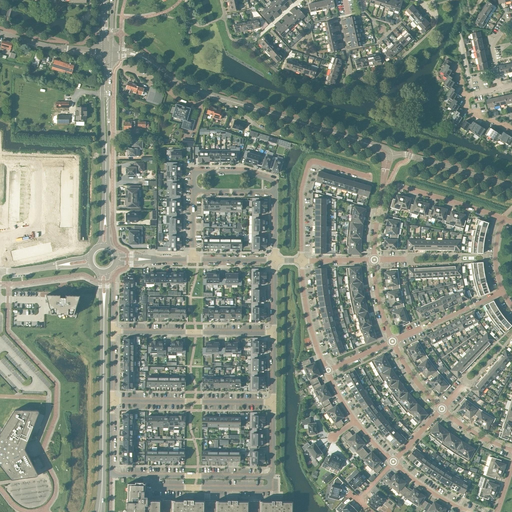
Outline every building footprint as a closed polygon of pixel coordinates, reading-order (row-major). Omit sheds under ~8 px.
[(283,12),(285,10),(275,0),(274,0),(272,2),(271,1),(270,2),(278,10),(280,8),(283,12)] [(275,0),(285,10),(287,8),(284,4),(285,3),(282,0),(275,0)] [(326,10),(328,10),(326,0),(320,2),(322,10),(326,9),(326,10)] [(327,0),(326,0),(328,10),(328,8),(334,7),(332,0),(327,0)] [(394,1),(394,0),(391,0),(388,11),(393,13),(393,12),(396,1),(394,1)] [(399,12),(402,0),(399,0),(399,2),(396,1),(393,12),(394,12),(394,11),(399,12)] [(276,11),(278,10),(270,2),(271,3),(268,6),(277,17),(279,15),(276,11)] [(484,7),(492,12),(495,7),(488,2),(486,4),(484,5),(484,7)] [(309,12),(316,11),(314,3),(308,4),(308,5),(303,7),(306,13),(309,11),(309,12)] [(409,15),(416,10),(411,5),(405,11),(409,15)] [(275,18),(277,17),(268,6),(264,9),(263,8),(263,9),(270,17),(272,15),(275,18)] [(306,13),(303,7),(299,10),(298,9),(296,10),(293,7),(291,9),(301,20),(304,17),(305,18),(308,16),(306,13)] [(488,17),(492,12),(484,7),(483,7),(482,10),(483,10),(481,12),(488,17)] [(269,18),(270,17),(263,9),(262,9),(263,10),(260,13),(269,24),(271,22),(269,18)] [(297,23),(301,20),(291,9),(289,11),(292,15),(290,16),(298,24),(299,24),(297,23)] [(414,20),(420,14),(416,10),(409,15),(414,20)] [(485,22),(488,17),(481,12),(480,15),(479,14),(477,16),(477,17),(485,22)] [(298,24),(290,16),(289,18),(286,14),(283,16),(293,27),(296,24),(297,25),(298,24)] [(418,25),(424,19),(420,14),(414,20),(418,25)] [(290,30),(293,27),(283,16),(281,18),(284,21),(283,23),(290,31),(291,31),(290,30)] [(476,20),(474,23),(483,29),(487,23),(485,22),(477,17),(476,18),(476,19),(476,20)] [(257,18),(251,19),(252,21),(253,29),(259,28),(259,27),(261,27),(260,24),(259,19),(258,20),(257,18)] [(424,19),(418,25),(422,29),(420,31),(422,33),(420,35),(429,27),(427,25),(428,24),(424,19)] [(281,24),(279,22),(278,21),(276,23),(286,34),(289,31),(290,32),(290,31),(283,23),(281,24)] [(282,37),(286,34),(276,23),(274,25),(277,28),(275,30),(282,38),(283,38),(282,37)] [(402,36),(408,43),(412,38),(407,32),(402,36)] [(264,49),(271,42),(270,43),(266,39),(267,37),(265,35),(259,41),(261,43),(259,44),(264,49)] [(403,47),(408,43),(402,36),(398,41),(403,47)] [(10,50),(12,42),(3,40),(1,47),(10,50)] [(398,51),(403,47),(398,41),(393,45),(398,51)] [(268,54),(274,48),(275,47),(271,42),(264,49),(268,54)] [(394,55),(398,51),(393,45),(388,49),(394,55)] [(272,58),(278,53),(274,48),(268,54),(272,58)] [(394,55),(388,49),(387,48),(385,50),(386,51),(382,54),(385,60),(388,58),(389,59),(394,55)] [(38,65),(41,56),(43,57),(48,59),(49,57),(44,55),(42,55),(36,53),(32,63),(31,65),(37,67),(38,65)] [(278,53),(272,58),(276,63),(282,57),(278,53)] [(372,54),(375,65),(381,64),(381,63),(384,62),(381,55),(379,56),(373,57),(372,54)] [(332,64),(340,66),(342,60),(341,60),(342,58),(335,56),(332,64)] [(71,74),(74,64),(55,59),(52,69),(64,73),(64,72),(71,74)] [(451,72),(452,71),(449,69),(450,66),(452,66),(453,64),(452,63),(446,59),(443,65),(445,66),(443,68),(441,72),(443,74),(443,75),(444,75),(443,76),(447,79),(451,72)] [(290,70),(293,62),(286,60),(284,68),(290,70)] [(296,72),(298,64),(293,62),(290,70),(296,72)] [(302,74),(304,66),(298,64),(296,72),(302,74)] [(338,72),(340,66),(332,64),(330,70),(338,72)] [(308,76),(311,65),(310,68),(304,66),(302,74),(308,76)] [(311,65),(308,76),(314,78),(316,70),(317,70),(318,67),(311,65)] [(504,74),(507,73),(506,65),(499,67),(501,74),(500,75),(500,78),(504,77),(504,74)] [(336,78),(338,72),(330,70),(328,76),(336,78)] [(454,74),(451,72),(447,79),(446,80),(445,81),(443,84),(446,86),(446,87),(446,88),(449,90),(453,84),(454,84),(455,83),(451,80),(453,78),(454,78),(456,75),(454,74)] [(334,84),(336,78),(328,76),(326,81),(324,81),(324,84),(331,86),(332,84),(334,84)] [(136,84),(135,84),(128,82),(127,85),(126,85),(125,87),(126,88),(125,89),(130,90),(129,93),(129,94),(132,95),(133,92),(132,92),(133,91),(135,86),(136,84)] [(458,87),(454,84),(453,84),(449,90),(446,96),(449,97),(448,98),(449,99),(448,100),(452,102),(456,96),(457,95),(457,94),(454,92),(455,90),(457,89),(458,87)] [(140,87),(135,86),(133,91),(132,92),(133,92),(142,95),(144,88),(140,87)] [(163,97),(160,92),(155,88),(150,86),(146,99),(145,102),(159,107),(160,104),(163,97)] [(461,99),(456,96),(452,102),(448,107),(451,109),(451,110),(452,110),(451,112),(454,114),(459,107),(459,108),(460,106),(456,104),(458,102),(460,101),(461,99)] [(190,109),(176,104),(175,108),(172,107),(170,112),(173,113),(172,117),(184,120),(181,128),(191,131),(194,121),(187,118),(190,109)] [(82,108),(82,106),(79,106),(79,108),(76,107),(76,111),(75,111),(74,116),(75,116),(75,120),(78,120),(78,121),(79,122),(81,122),(83,121),(83,120),(85,120),(85,116),(86,116),(87,111),(86,111),(86,108),(82,108)] [(215,108),(209,106),(206,114),(213,115),(215,108)] [(464,111),(459,108),(459,107),(454,114),(453,116),(451,119),(454,121),(453,123),(457,126),(458,124),(459,123),(461,125),(463,122),(461,120),(461,119),(462,118),(459,116),(460,113),(462,113),(464,111)] [(220,112),(221,110),(215,108),(213,115),(212,117),(220,120),(222,112),(220,112)] [(68,124),(68,116),(57,116),(57,124),(68,124)] [(466,134),(467,132),(468,130),(471,125),(469,124),(470,122),(470,121),(468,120),(467,122),(466,121),(465,121),(459,130),(466,134)] [(134,130),(135,121),(131,121),(131,122),(123,122),(123,130),(131,130),(134,130)] [(242,131),(244,124),(234,121),(232,127),(242,131)] [(474,134),(479,126),(478,125),(479,123),(479,122),(477,121),(476,122),(475,123),(473,121),(472,123),(471,125),(468,130),(474,134)] [(479,126),(474,134),(480,138),(483,133),(483,132),(485,129),(483,128),(484,127),(484,126),(482,125),(481,125),(481,126),(479,126)] [(490,140),(495,131),(494,130),(495,129),(495,128),(493,127),(492,127),(491,129),(489,127),(485,134),(487,135),(487,136),(487,137),(488,136),(491,138),(490,139),(489,140),(490,140)] [(501,135),(499,134),(500,132),(500,131),(499,130),(498,131),(497,132),(495,131),(490,140),(491,139),(490,139),(491,138),(494,140),(494,141),(495,141),(495,140),(497,142),(498,140),(501,135)] [(504,145),(509,135),(508,135),(509,133),(509,132),(507,132),(506,132),(505,133),(503,132),(501,135),(498,140),(503,144),(504,145)] [(203,162),(203,150),(198,150),(198,147),(195,147),(195,154),(198,154),(198,161),(199,161),(199,162),(203,162)] [(230,163),(234,163),(234,162),(236,162),(236,154),(239,154),(239,148),(236,148),(236,149),(230,149),(230,163)] [(170,155),(171,155),(171,158),(174,158),(174,159),(177,159),(181,159),(181,155),(181,152),(180,152),(180,150),(170,150),(170,155)] [(243,157),(244,157),(246,158),(245,162),(247,163),(250,164),(254,153),(248,151),(248,152),(245,151),(243,157)] [(260,163),(262,156),(259,155),(254,153),(250,164),(253,165),(256,165),(257,162),(260,163)] [(266,154),(265,157),(262,156),(260,163),(263,163),(262,167),(263,168),(263,167),(268,169),(267,169),(269,169),(270,166),(272,159),(273,157),(266,154)] [(276,158),(275,160),(272,159),(270,166),(273,167),(272,170),(273,171),(278,172),(279,173),(281,166),(282,163),(283,160),(276,158)] [(62,172),(62,175),(69,175),(69,172),(72,172),(72,162),(65,161),(65,172),(62,172)] [(136,169),(136,171),(143,172),(143,163),(133,163),(133,168),(135,168),(135,169),(136,169)] [(181,172),(181,171),(181,168),(180,168),(180,166),(177,166),(177,163),(167,163),(167,171),(181,172)] [(133,168),(126,168),(126,175),(129,175),(129,177),(133,177),(133,175),(135,175),(135,171),(136,171),(136,169),(135,169),(135,168),(133,168)] [(166,180),(176,180),(176,177),(180,177),(180,176),(181,176),(181,172),(167,171),(166,180)] [(321,183),(323,173),(321,173),(318,172),(317,175),(316,179),(315,182),(316,182),(321,183)] [(323,173),(321,183),(326,185),(329,175),(326,174),(323,173)] [(61,177),(61,187),(71,187),(72,181),(68,181),(68,178),(61,177)] [(339,178),(336,177),(334,177),(331,186),(336,188),(339,178)] [(339,178),(336,188),(342,189),(345,180),(342,179),(339,178)] [(166,189),(181,189),(181,186),(180,186),(180,183),(176,183),(176,180),(166,180),(166,189)] [(126,198),(138,198),(138,189),(140,189),(140,186),(130,185),(130,189),(126,189),(126,190),(126,194),(126,195),(126,198)] [(365,186),(362,195),(367,197),(368,197),(369,194),(370,190),(371,187),(367,186),(365,186)] [(61,187),(61,197),(68,197),(68,193),(71,193),(71,187),(61,187)] [(166,189),(169,189),(169,198),(166,198),(176,198),(179,198),(179,195),(180,195),(180,194),(181,194),(181,189),(166,189)] [(399,210),(403,197),(399,196),(400,196),(396,195),(396,197),(396,200),(393,199),(390,207),(399,210)] [(408,213),(411,204),(408,204),(410,199),(408,198),(405,197),(403,197),(399,210),(400,208),(406,209),(406,210),(409,210),(408,213)] [(126,198),(126,201),(126,206),(126,207),(130,207),(130,210),(134,210),(140,211),(140,207),(138,207),(138,198),(126,198)] [(176,198),(166,198),(166,207),(181,207),(181,204),(180,204),(180,201),(179,201),(179,198),(176,198)] [(258,198),(252,198),(252,207),(266,207),(266,203),(265,203),(265,201),(258,201),(258,198)] [(417,216),(421,202),(421,203),(417,202),(418,201),(415,200),(414,203),(414,205),(411,204),(408,213),(417,216)] [(427,216),(429,210),(426,209),(428,204),(426,204),(426,203),(423,202),(423,203),(421,202),(417,216),(418,216),(418,213),(424,215),(427,216)] [(350,214),(364,217),(365,212),(364,212),(365,209),(351,206),(350,214)] [(436,219),(439,208),(436,207),(433,206),(432,208),(433,208),(432,211),(429,210),(427,216),(430,217),(436,219)] [(181,207),(166,207),(169,207),(169,215),(166,215),(166,216),(176,216),(176,213),(180,213),(180,211),(181,211),(181,207)] [(266,207),(252,207),(252,216),(258,216),(258,213),(265,213),(265,211),(266,211),(266,207)] [(445,224),(447,215),(444,214),(446,210),(444,209),(441,208),(439,208),(436,219),(442,220),(445,221),(444,224),(445,224)] [(137,222),(138,214),(140,214),(140,211),(134,210),(134,213),(125,213),(125,222),(132,222),(132,223),(136,223),(136,222),(137,222)] [(454,227),(458,213),(457,213),(457,214),(454,213),(454,212),(451,211),(450,213),(451,214),(450,216),(447,215),(445,224),(454,227)] [(458,213),(454,227),(455,224),(460,226),(464,227),(465,221),(462,220),(464,215),(462,215),(462,214),(459,213),(459,214),(458,213)] [(363,222),(364,217),(350,214),(350,215),(353,215),(352,218),(351,218),(350,222),(348,222),(362,224),(363,221),(363,222)] [(166,224),(181,225),(181,224),(181,221),(180,221),(180,219),(176,219),(176,216),(166,216),(166,224)] [(258,216),(252,216),(252,225),(266,225),(266,221),(265,221),(265,219),(258,219),(258,216)] [(399,228),(400,219),(393,217),(392,221),(389,220),(387,219),(386,223),(387,223),(386,226),(399,228)] [(475,225),(486,228),(487,226),(488,223),(477,219),(475,225)] [(362,224),(348,222),(347,230),(362,231),(363,227),(362,227),(362,224)] [(181,225),(166,224),(166,225),(169,225),(168,233),(176,233),(176,230),(180,230),(180,229),(181,229),(181,225)] [(266,225),(252,225),(251,234),(258,234),(258,231),(265,231),(265,229),(266,229),(266,225)] [(486,231),(486,228),(475,225),(477,226),(475,230),(473,230),(485,233),(485,231),(486,231)] [(129,236),(129,240),(129,244),(138,244),(138,236),(142,236),(142,226),(134,226),(134,231),(129,231),(129,236)] [(398,238),(399,228),(386,226),(386,230),(385,230),(385,233),(387,234),(387,233),(390,234),(390,237),(398,238)] [(58,237),(48,240),(49,243),(50,250),(53,249),(54,251),(58,250),(58,251),(58,250),(59,250),(58,248),(60,248),(60,250),(68,248),(68,245),(70,245),(67,230),(57,232),(58,237)] [(362,236),(362,231),(347,230),(346,237),(360,239),(361,236),(362,236)] [(166,242),(181,242),(180,242),(181,239),(180,239),(180,236),(176,236),(176,233),(168,233),(168,242),(166,242)] [(258,234),(251,234),(251,243),(266,243),(266,239),(264,239),(265,237),(258,237),(258,234)] [(219,248),(219,239),(209,239),(209,236),(208,236),(208,248),(211,248),(211,249),(217,249),(217,248),(219,248)] [(360,241),(360,239),(346,237),(346,245),(361,246),(361,241),(360,241)] [(398,238),(390,237),(390,240),(385,240),(384,241),(384,243),(384,244),(384,248),(386,248),(389,248),(389,247),(395,248),(397,248),(398,238)] [(219,239),(219,248),(221,248),(221,249),(228,249),(230,249),(230,239),(219,239)] [(230,239),(230,249),(232,249),(239,249),(241,249),(241,239),(230,239)] [(181,242),(166,242),(166,247),(160,247),(160,251),(176,251),(176,248),(180,248),(180,247),(181,247),(181,242)] [(264,248),(266,248),(266,243),(251,243),(251,252),(258,252),(258,249),(264,249),(264,248)] [(361,251),(361,246),(346,245),(346,246),(349,246),(349,249),(348,249),(347,253),(359,254),(360,254),(360,251),(361,251)] [(347,276),(362,275),(361,270),(360,270),(360,267),(346,268),(347,276)] [(251,269),(251,274),(251,278),(266,278),(266,273),(264,273),(264,272),(258,272),(258,269),(251,269)] [(385,280),(398,278),(397,269),(389,269),(390,273),(386,273),(386,272),(384,273),(385,276),(385,280)] [(149,274),(145,274),(145,280),(145,284),(154,284),(154,273),(149,273),(149,274)] [(165,273),(160,273),(159,282),(168,282),(168,274),(165,274),(165,273)] [(171,274),(168,274),(168,282),(171,283),(171,284),(177,284),(177,273),(171,273),(171,274)] [(183,273),(177,273),(177,284),(182,284),(182,283),(186,283),(186,274),(182,274),(183,273)] [(206,274),(206,279),(203,279),(203,285),(212,285),(212,273),(209,273),(209,274),(206,274)] [(218,279),(218,274),(216,274),(216,273),(212,273),(212,285),(222,285),(222,279),(218,279)] [(225,274),(225,279),(222,279),(222,285),(231,285),(231,273),(228,273),(228,274),(225,274)] [(235,274),(235,273),(231,273),(231,285),(241,285),(241,279),(237,279),(237,274),(235,274)] [(128,277),(124,277),(124,283),(125,283),(125,286),(136,287),(136,283),(135,283),(135,278),(133,278),(133,276),(128,275),(128,277)] [(347,284),(361,282),(361,280),(362,279),(362,275),(347,276),(347,284)] [(266,278),(251,278),(251,287),(258,287),(258,284),(264,284),(264,282),(265,282),(265,278),(266,278)] [(392,289),(399,287),(398,278),(385,280),(386,283),(385,283),(386,287),(388,286),(391,286),(392,289)] [(474,286),(486,283),(486,282),(485,281),(485,278),(473,280),(474,286)] [(349,292),(363,289),(363,285),(362,285),(361,282),(347,284),(349,292)] [(476,291),(487,288),(487,287),(487,286),(486,283),(474,286),(476,291)] [(125,290),(124,290),(124,295),(136,295),(135,295),(135,287),(136,287),(125,286),(125,290)] [(258,287),(251,287),(251,296),(265,296),(265,292),(264,292),(264,290),(258,290),(258,287)] [(389,299),(401,296),(399,287),(392,289),(392,292),(389,293),(389,292),(387,293),(388,296),(389,299)] [(478,297),(489,293),(489,292),(488,291),(487,288),(476,291),(478,297)] [(350,299),(363,297),(363,294),(364,294),(363,289),(349,292),(350,299)] [(458,293),(462,301),(467,299),(467,298),(464,291),(463,291),(458,293)] [(453,305),(457,303),(453,293),(449,295),(453,305)] [(457,303),(462,301),(458,293),(454,295),(453,293),(457,303)] [(60,295),(46,295),(51,314),(57,315),(60,315),(60,313),(63,313),(63,315),(64,315),(66,315),(72,315),(72,311),(74,311),(79,296),(70,296),(65,296),(65,294),(60,294),(60,295)] [(136,295),(124,295),(124,301),(125,301),(125,304),(135,304),(136,295)] [(453,305),(449,295),(448,295),(444,296),(448,307),(453,305)] [(265,296),(251,296),(251,305),(257,305),(258,302),(264,302),(264,300),(265,300),(265,296)] [(396,308),(404,306),(401,296),(389,299),(390,303),(389,303),(390,306),(392,306),(392,305),(395,305),(396,308)] [(443,309),(448,307),(444,296),(439,298),(439,299),(443,309)] [(351,307),(366,304),(365,299),(364,299),(363,297),(350,299),(351,307)] [(439,311),(443,309),(439,299),(435,301),(439,311)] [(434,313),(439,311),(435,301),(430,303),(434,313)] [(485,311),(495,305),(494,304),(493,301),(484,305),(486,310),(485,311)] [(429,314),(434,313),(430,303),(425,305),(429,314)] [(125,307),(124,307),(124,312),(135,313),(135,304),(125,304),(125,307)] [(353,315),(367,311),(366,308),(367,308),(366,304),(351,307),(353,315)] [(257,305),(251,305),(251,314),(265,314),(265,310),(264,310),(264,308),(257,308),(257,305)] [(425,316),(429,314),(425,305),(421,306),(425,316)] [(488,316),(498,310),(498,309),(497,308),(495,305),(485,311),(488,316)] [(394,319),(406,314),(404,306),(396,308),(397,311),(394,312),(393,311),(392,312),(393,316),(394,319)] [(421,306),(416,308),(417,310),(417,311),(416,311),(419,318),(420,318),(425,316),(421,306)] [(491,321),(501,314),(500,312),(498,310),(488,316),(491,321)] [(358,321),(370,318),(368,313),(367,314),(367,311),(353,315),(355,314),(356,318),(358,318),(358,321)] [(135,313),(124,312),(124,318),(124,321),(135,321),(135,313)] [(468,315),(473,325),(478,322),(477,320),(474,313),(473,313),(468,315)] [(264,318),(265,318),(265,314),(251,314),(251,323),(257,323),(257,319),(264,320),(264,318)] [(402,326),(409,323),(406,314),(394,319),(395,322),(396,325),(398,325),(398,324),(401,323),(402,326)] [(495,326),(504,318),(503,316),(501,314),(491,321),(495,326)] [(469,327),(473,325),(468,315),(464,318),(469,327)] [(359,329),(371,325),(370,323),(371,322),(370,318),(358,321),(359,324),(358,325),(359,329)] [(464,329),(469,327),(464,318),(459,320),(464,329)] [(499,330),(507,322),(506,320),(504,318),(495,326),(499,330)] [(460,332),(464,329),(459,320),(455,322),(460,332)] [(455,334),(460,332),(455,322),(450,324),(455,334)] [(504,333),(511,326),(511,325),(509,324),(510,324),(507,322),(499,330),(503,334),(504,333)] [(455,334),(450,324),(446,327),(451,336),(450,334),(454,332),(455,334)] [(363,336),(374,332),(373,327),(372,328),(371,325),(359,329),(361,333),(362,333),(363,336)] [(446,338),(451,336),(446,327),(441,329),(446,338)] [(441,329),(437,331),(442,341),(446,338),(441,329)] [(328,339),(338,336),(336,331),(327,334),(327,337),(328,337),(328,339)] [(437,343),(442,341),(437,331),(432,333),(437,343)] [(374,332),(363,336),(364,339),(363,339),(365,344),(376,339),(375,336),(376,336),(374,332)] [(433,345),(437,343),(432,333),(428,336),(427,337),(431,343),(433,345)] [(482,337),(489,344),(494,340),(487,333),(482,337)] [(329,345),(340,341),(338,336),(328,339),(329,342),(328,342),(329,345)] [(485,348),(489,344),(482,337),(478,341),(485,348)] [(257,338),(251,338),(250,347),(265,347),(265,342),(264,342),(264,341),(257,341),(257,338)] [(148,353),(157,353),(157,341),(153,341),(153,342),(151,342),(151,347),(148,347),(148,353)] [(157,341),(157,353),(165,353),(165,347),(162,347),(162,342),(157,342),(157,341)] [(168,353),(176,353),(176,341),(176,342),(171,342),(171,347),(168,347),(168,353)] [(176,341),(176,353),(185,353),(185,347),(182,347),(182,342),(180,342),(180,341),(176,341)] [(332,350),(344,345),(341,346),(340,341),(329,345),(330,348),(331,347),(332,350)] [(411,355),(422,348),(417,341),(410,344),(412,347),(409,348),(407,349),(409,352),(411,355)] [(481,352),(485,348),(478,341),(474,346),(481,352)] [(202,348),(202,354),(212,354),(212,342),(208,342),(208,343),(206,343),(206,348),(202,348)] [(212,342),(212,354),(221,354),(221,348),(218,348),(218,343),(215,343),(215,342),(212,342)] [(231,354),(231,352),(231,342),(228,342),(228,343),(225,343),(225,348),(221,348),(221,354),(231,354)] [(234,342),(231,342),(231,352),(231,354),(236,354),(240,354),(240,348),(237,348),(237,343),(234,343),(234,342)] [(341,354),(346,352),(344,345),(332,350),(333,352),(334,355),(337,354),(341,353),(341,354)] [(477,357),(481,352),(474,346),(470,350),(477,357)] [(265,347),(250,347),(250,356),(257,356),(257,353),(264,353),(264,351),(265,351),(265,347)] [(420,361),(427,357),(422,348),(411,355),(412,358),(414,361),(416,360),(415,360),(418,358),(420,361)] [(473,361),(477,357),(470,350),(466,354),(473,361)] [(501,355),(509,361),(511,357),(511,356),(505,350),(501,355)] [(469,365),(473,361),(466,354),(462,358),(469,365)] [(383,355),(371,361),(375,368),(388,361),(385,357),(385,358),(383,355)] [(505,366),(509,361),(501,355),(498,359),(505,366)] [(257,356),(250,356),(250,365),(265,365),(265,361),(263,361),(263,359),(257,359),(257,356)] [(422,372),(432,364),(427,357),(420,361),(422,363),(419,365),(417,366),(419,369),(420,369),(422,372)] [(465,369),(469,365),(462,358),(458,362),(465,369)] [(501,370),(505,366),(498,359),(494,364),(501,370)] [(378,375),(390,368),(389,366),(390,365),(388,361),(375,368),(378,375)] [(305,374),(317,369),(315,365),(314,363),(311,364),(310,362),(303,365),(303,367),(303,368),(304,369),(303,369),(305,374)] [(461,373),(465,369),(458,362),(454,366),(461,373)] [(431,377),(438,372),(432,364),(422,372),(424,374),(423,375),(425,378),(427,376),(430,374),(431,377)] [(497,374),(501,370),(494,364),(490,368),(497,374)] [(265,365),(250,365),(250,374),(257,374),(257,371),(263,371),(263,369),(265,369),(265,365)] [(457,377),(461,373),(454,366),(450,371),(457,377)] [(382,382),(395,374),(392,370),(390,368),(378,375),(382,382)] [(494,379),(497,374),(490,368),(486,373),(494,379)] [(311,385),(319,382),(316,377),(319,375),(319,373),(317,369),(305,374),(307,378),(308,380),(309,380),(311,385)] [(357,375),(354,369),(349,371),(350,373),(346,375),(346,374),(343,376),(345,379),(346,381),(357,375)] [(434,387),(444,379),(438,372),(431,377),(434,379),(431,381),(429,382),(432,385),(434,387)] [(490,383),(494,379),(486,373),(483,377),(490,383)] [(257,374),(250,374),(250,383),(265,383),(264,383),(264,379),(263,379),(263,377),(257,377),(257,374)] [(395,374),(382,382),(383,382),(385,380),(387,383),(386,383),(388,387),(398,380),(397,378),(395,374)] [(168,377),(168,387),(171,387),(177,387),(179,387),(179,375),(179,377),(168,377)] [(348,386),(360,380),(357,375),(346,381),(347,383),(347,384),(348,386)] [(158,377),(147,377),(146,387),(149,387),(155,387),(158,387),(158,377)] [(158,387),(160,387),(166,387),(168,387),(168,377),(158,377),(158,387)] [(486,388),(490,383),(483,377),(479,381),(486,388)] [(445,391),(450,385),(444,379),(434,387),(436,390),(439,393),(440,391),(442,389),(445,391)] [(352,391),(362,384),(360,380),(348,386),(350,389),(350,388),(352,391)] [(398,380),(388,387),(391,391),(392,390),(394,392),(391,394),(391,395),(403,386),(401,382),(400,383),(398,380)] [(483,392),(486,388),(479,381),(475,386),(483,392)] [(319,382),(311,385),(314,390),(313,390),(314,392),(316,397),(327,391),(325,387),(324,385),(321,386),(319,382)] [(263,387),(265,387),(265,383),(250,383),(250,392),(257,392),(257,389),(263,389),(263,387)] [(363,390),(360,386),(363,385),(362,384),(352,391),(353,393),(354,395),(363,390)] [(403,386),(391,395),(396,401),(407,392),(405,390),(406,390),(403,386)] [(479,397),(483,392),(475,386),(471,390),(479,397)] [(363,390),(354,395),(356,398),(357,400),(366,395),(363,390)] [(327,398),(330,397),(329,395),(327,391),(316,397),(319,401),(320,403),(320,402),(323,407),(330,403),(327,398)] [(412,397),(409,394),(407,392),(396,401),(401,407),(412,397)] [(369,399),(366,395),(357,400),(359,402),(360,405),(369,399)] [(401,407),(406,413),(416,403),(415,401),(412,397),(401,407)] [(464,414),(472,404),(464,398),(459,404),(462,406),(460,409),(459,409),(458,410),(461,412),(464,414)] [(369,399),(360,405),(362,407),(364,409),(372,403),(369,399)] [(329,418),(339,411),(337,408),(336,406),(333,407),(330,403),(323,407),(326,412),(325,412),(326,414),(329,418)] [(367,414),(377,406),(375,407),(372,403),(364,409),(365,411),(367,414)] [(411,418),(422,408),(419,405),(418,405),(416,403),(406,413),(407,414),(409,413),(410,415),(411,414),(413,416),(411,418)] [(475,416),(479,409),(472,404),(464,414),(467,416),(466,416),(469,419),(471,417),(470,417),(472,414),(475,416)] [(370,418),(380,410),(377,406),(367,414),(369,416),(370,418)] [(422,408),(411,418),(417,424),(427,414),(425,412),(425,411),(422,408)] [(481,425),(487,414),(479,409),(475,416),(478,417),(476,420),(475,420),(474,422),(478,424),(478,423),(481,425)] [(0,466),(10,479),(11,480),(12,480),(36,476),(37,476),(38,475),(37,474),(25,449),(39,413),(39,412),(38,411),(37,410),(15,410),(14,410),(13,411),(0,432),(0,466)] [(380,410),(370,418),(372,420),(374,422),(381,416),(378,412),(380,411),(380,410)] [(339,411),(329,418),(331,417),(333,421),(334,422),(333,423),(337,428),(343,424),(340,419),(343,417),(342,415),(339,411)] [(257,413),(250,413),(250,422),(264,422),(264,417),(263,417),(263,416),(256,416),(257,413)] [(492,426),(495,419),(487,414),(481,425),(483,427),(487,429),(488,427),(487,427),(489,424),(492,426)] [(377,427),(385,420),(381,416),(374,422),(375,425),(376,425),(377,427)] [(209,417),(207,417),(207,429),(207,427),(218,427),(218,417),(216,417),(209,417)] [(218,417),(218,427),(229,427),(229,417),(227,417),(220,417),(218,417)] [(229,427),(240,427),(240,417),(237,417),(231,417),(229,417),(229,427)] [(310,424),(310,417),(309,417),(302,422),(302,425),(307,424),(309,435),(313,435),(316,434),(316,430),(316,427),(315,423),(310,424)] [(511,421),(505,419),(502,428),(511,431),(511,421)] [(381,431),(390,423),(390,422),(388,424),(385,420),(377,427),(379,428),(379,429),(381,431)] [(264,422),(250,422),(250,430),(256,431),(256,428),(263,428),(263,426),(264,426),(264,422)] [(384,435),(394,426),(390,423),(381,431),(383,433),(384,435)] [(435,439),(444,428),(440,425),(440,426),(437,424),(428,434),(435,439)] [(397,430),(394,427),(394,426),(384,435),(386,437),(385,437),(387,440),(397,430)] [(444,428),(435,439),(441,444),(449,433),(447,431),(444,428)] [(511,431),(502,428),(503,429),(500,438),(507,440),(508,437),(511,438),(511,431)] [(256,431),(250,430),(250,439),(264,439),(264,436),(263,436),(263,434),(256,434),(256,431)] [(392,443),(401,434),(399,436),(396,432),(397,431),(397,430),(387,440),(390,442),(390,441),(392,443)] [(350,447),(359,439),(357,435),(355,434),(353,436),(349,431),(343,437),(346,441),(346,442),(347,443),(350,447)] [(449,433),(441,444),(447,449),(455,437),(452,434),(451,435),(449,433)] [(406,439),(401,434),(392,443),(394,445),(396,447),(398,445),(401,442),(402,443),(406,439)] [(453,453),(461,441),(459,440),(459,439),(455,437),(447,449),(453,453)] [(264,439),(250,439),(250,448),(256,448),(256,445),(263,445),(263,443),(264,443),(264,439)] [(359,439),(350,447),(351,446),(354,449),(355,449),(355,450),(355,451),(356,453),(363,448),(361,446),(364,444),(362,442),(359,439)] [(461,441),(453,453),(460,457),(468,444),(464,442),(463,443),(461,441)] [(314,459),(322,454),(319,449),(317,447),(314,443),(310,446),(308,443),(301,447),(304,451),(307,449),(309,452),(309,453),(309,454),(309,455),(311,456),(312,455),(314,459)] [(469,457),(472,459),(475,453),(472,452),(474,449),(471,448),(472,447),(468,444),(460,457),(467,461),(469,457)] [(414,447),(411,451),(412,452),(409,455),(407,457),(410,460),(410,459),(412,461),(420,451),(414,447)] [(178,451),(168,451),(168,460),(170,460),(170,461),(176,461),(176,460),(178,461),(179,448),(178,449),(178,451)] [(256,448),(250,448),(250,457),(264,457),(264,453),(263,453),(263,451),(256,451),(256,448)] [(237,449),(237,452),(229,451),(229,461),(231,461),(230,461),(237,461),(239,461),(239,460),(239,458),(240,449),(237,449)] [(146,451),(146,460),(148,460),(148,461),(155,461),(155,460),(157,460),(157,451),(146,451)] [(157,460),(159,460),(159,461),(165,461),(165,460),(168,460),(168,451),(157,451),(157,460)] [(218,451),(207,451),(207,461),(209,461),(215,461),(218,461),(218,451)] [(229,451),(218,451),(218,461),(220,461),(226,461),(229,461),(229,451)] [(420,451),(412,461),(414,463),(413,463),(416,465),(422,457),(424,455),(420,452),(420,451)] [(368,464),(375,456),(373,453),(372,453),(371,452),(368,454),(367,453),(361,458),(363,460),(364,460),(365,461),(368,464)] [(344,460),(343,459),(339,458),(339,457),(336,456),(331,454),(329,459),(326,457),(322,466),(325,468),(327,463),(331,465),(330,468),(334,469),(335,467),(339,469),(340,468),(339,468),(343,460),(344,460)] [(264,457),(250,457),(249,466),(256,466),(256,463),(262,463),(263,462),(264,462),(264,457)] [(376,457),(367,465),(370,469),(372,470),(376,474),(382,468),(378,464),(380,462),(379,460),(376,457)] [(421,468),(428,458),(426,460),(422,457),(416,465),(418,467),(419,466),(421,468)] [(488,466),(502,471),(503,470),(504,467),(504,465),(500,463),(501,460),(491,457),(488,466)] [(421,468),(423,469),(425,471),(432,461),(428,458),(421,468)] [(430,474),(437,464),(436,464),(435,466),(431,463),(433,461),(432,461),(425,471),(427,473),(428,473),(430,474)] [(430,474),(432,476),(434,477),(441,467),(437,464),(430,474)] [(502,471),(488,466),(485,476),(495,479),(496,476),(498,477),(500,478),(501,475),(502,471)] [(441,467),(434,477),(437,479),(439,480),(445,470),(441,467)] [(356,474),(348,483),(354,489),(364,480),(359,475),(360,474),(356,469),(354,471),(356,474)] [(443,483),(450,473),(445,470),(439,480),(441,482),(443,483)] [(392,488),(400,478),(396,476),(394,474),(392,477),(388,473),(382,480),(387,483),(387,484),(388,485),(392,488)] [(448,486),(455,475),(454,475),(453,477),(449,475),(450,473),(443,483),(446,485),(448,486)] [(330,474),(322,481),(326,484),(333,478),(330,474)] [(453,490),(459,478),(455,475),(448,486),(450,487),(450,488),(453,490)] [(332,484),(328,497),(338,500),(339,495),(340,495),(341,492),(340,492),(342,487),(340,486),(343,483),(337,477),(334,480),(333,485),(332,484)] [(400,478),(392,488),(396,491),(397,492),(398,492),(399,493),(405,487),(403,485),(405,483),(403,481),(400,478)] [(459,478),(453,490),(455,491),(456,490),(458,491),(464,480),(463,480),(462,482),(458,480),(459,478)] [(481,487),(496,492),(496,491),(497,491),(498,488),(497,488),(498,486),(493,484),(494,481),(484,478),(481,487)] [(464,480),(458,491),(460,492),(460,493),(463,494),(465,491),(464,491),(466,488),(469,483),(464,480)] [(122,511),(292,511),(292,501),(281,501),(260,501),(248,501),(237,501),(227,501),(216,501),(183,500),(172,500),(147,500),(145,500),(145,491),(145,487),(145,484),(135,484),(127,483),(127,502),(126,502),(126,510),(124,510),(123,511),(122,511)] [(496,492),(481,487),(478,497),(488,500),(489,497),(492,498),(491,498),(493,499),(494,496),(495,492),(496,492)] [(407,489),(402,495),(407,499),(406,499),(408,501),(412,503),(419,493),(415,490),(413,489),(411,492),(407,489)] [(377,492),(368,503),(375,509),(383,499),(385,500),(388,497),(382,493),(380,495),(377,492)] [(419,493),(412,503),(416,506),(418,507),(418,506),(420,508),(424,501),(423,499),(425,497),(423,495),(419,493)] [(435,511),(439,505),(435,503),(433,502),(432,505),(427,502),(423,509),(427,511),(435,511)] [(355,511),(356,511),(353,508),(351,506),(348,503),(347,503),(345,506),(341,503),(336,509),(338,511),(355,511)]
